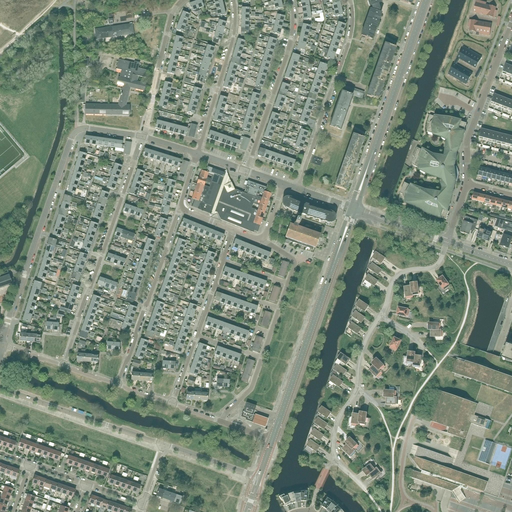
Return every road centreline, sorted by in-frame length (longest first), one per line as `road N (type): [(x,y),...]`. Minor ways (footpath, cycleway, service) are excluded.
road 1 (residential): [(143,136),(63,366)]
road 2 (residential): [(2,345),(77,130)]
road 3 (residential): [(350,0),(349,40),(297,188)]
road 4 (tertiary): [(272,440),(336,254)]
road 5 (residential): [(117,385),(179,207)]
road 6 (residential): [(246,171),(289,51),(291,0)]
road 7 (tertiary): [(368,163),(426,0)]
road 8 (residential): [(0,387),(162,445)]
road 9 (residential): [(231,0),(233,36),(201,141)]
road 10 (residential): [(145,128),(171,14),(184,0)]
